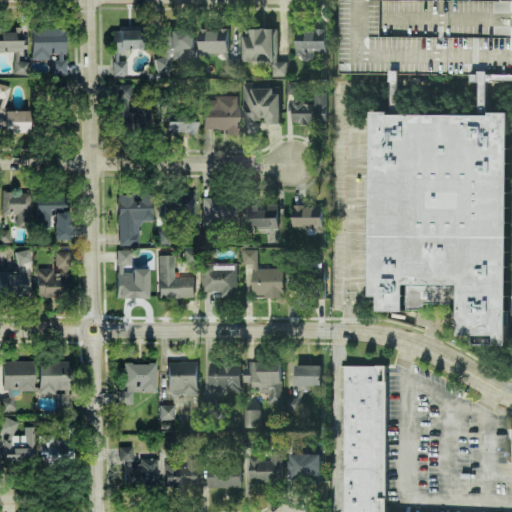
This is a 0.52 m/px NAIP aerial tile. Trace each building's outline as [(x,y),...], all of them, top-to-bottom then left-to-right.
[(511,0),(343,0),(343,74),(511,74),(511,0)] [(52,75),(65,74),(64,26),(31,27),(32,60),(50,59),(49,56),(51,56),(52,75)] [(21,27),(0,27),(0,51),(22,51),(21,27)] [(327,54),(326,28),(296,29),(296,54),(327,54)] [(165,30),(165,59),(195,58),(194,29),(165,30)] [(274,29),(252,29),(252,37),(244,37),(244,63),(273,62),(273,77),(288,77),(288,62),(275,62),(274,29)] [(125,75),(125,49),(143,48),(143,30),(112,30),(112,75),(125,75)] [(201,54),(229,54),(228,30),(200,31),(201,54)] [(169,57),(155,59),(156,72),(170,70),(169,57)] [(227,73),(241,72),(240,59),(226,60),(227,73)] [(153,130),(155,100),(137,99),(136,113),(126,112),(127,100),(131,100),(132,82),(117,82),(115,129),(153,130)] [(328,124),(327,95),(304,95),(303,82),(288,82),(288,94),(293,94),(293,124),(328,124)] [(244,84),(244,134),(260,134),(260,125),(281,124),(281,90),(254,91),(254,83),(244,84)] [(10,86),(0,84),(0,99),(6,101),(10,86)] [(238,135),(238,98),(203,98),(203,129),(224,129),(224,135),(238,135)] [(4,111),(4,132),(28,132),(28,110),(4,111)] [(381,298),(382,312),(407,313),(407,287),(462,288),(462,338),(497,338),(497,347),(510,347),(511,115),(492,115),(492,118),(391,117),(391,114),(375,114),(374,298),(381,298)] [(166,121),(166,134),(196,135),(196,121),(166,121)] [(16,226),(30,227),(30,192),(2,192),(1,214),(16,215),(16,226)] [(196,218),(195,193),(164,194),(164,219),(196,218)] [(53,240),(69,239),(69,194),(36,195),(37,228),(53,228),(53,240)] [(118,245),(139,245),(139,221),(153,220),(152,194),(117,195),(118,245)] [(279,230),(279,202),(201,202),(202,226),(243,226),(243,230),(279,230)] [(323,230),(324,207),(294,206),(293,230),(323,230)] [(9,230),(0,229),(0,243),(9,244),(9,230)] [(199,247),(183,247),(184,262),(200,262),(199,247)] [(15,251),(17,263),(31,262),(29,249),(15,251)] [(148,268),(130,268),(131,250),(116,250),(116,298),(147,298),(148,268)] [(258,250),(243,250),(243,264),(252,265),(252,298),(284,298),(284,269),(258,268),(258,250)] [(36,296),(68,297),(69,251),(55,251),(55,269),(36,268),(36,296)] [(195,298),(194,277),(174,277),(173,255),(157,255),(158,298),(195,298)] [(238,264),(203,263),(202,292),(221,292),(221,298),(237,298),(238,264)] [(5,296),(26,296),(26,284),(18,285),(18,274),(0,274),(0,288),(5,288),(5,296)] [(3,361),(3,396),(0,396),(0,407),(0,410),(13,410),(12,391),(34,390),(33,360),(3,361)] [(70,362),(39,361),(38,393),(56,394),(56,409),(69,409),(70,362)] [(156,391),(156,362),(119,364),(120,404),(132,404),(132,392),(156,391)] [(198,394),(198,363),(167,362),(167,394),(198,394)] [(210,392),(241,392),(242,364),(211,363),(210,392)] [(322,366),(296,365),(296,386),(322,387),(322,366)] [(386,511),(389,367),(347,366),(343,511),(386,511)] [(287,413),(302,412),(302,399),(287,399),(287,413)] [(159,419),(174,419),(174,405),(159,405),(159,419)] [(260,428),(261,410),(245,410),(244,428),(260,428)] [(0,427),(0,429),(13,435),(18,422),(5,417),(0,427)] [(32,427),(24,427),(24,434),(2,434),(3,462),(33,461),(32,427)] [(157,459),(139,458),(139,463),(131,463),(132,447),(119,446),(119,460),(123,460),(123,487),(157,488),(157,459)] [(283,482),(283,449),(271,449),(271,461),(262,461),(262,456),(249,456),(249,482),(283,482)] [(165,464),(165,487),(200,487),(199,452),(187,452),(187,467),(176,467),(176,463),(165,464)] [(291,455),(291,480),(322,480),(322,454),(291,455)] [(208,488),(241,488),(241,468),(209,468),(208,488)]
